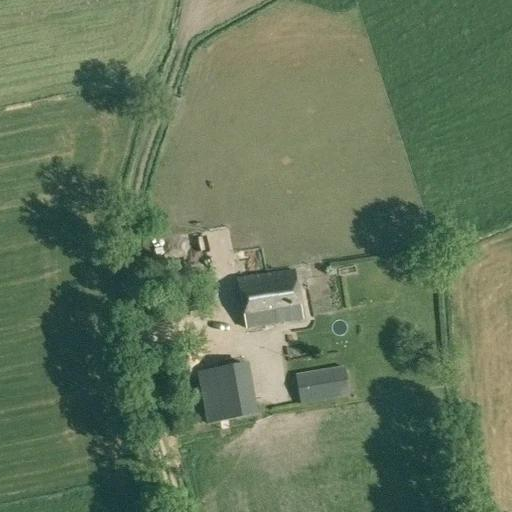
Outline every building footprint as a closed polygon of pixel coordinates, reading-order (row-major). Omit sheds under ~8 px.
[(196,228),(150,230),(151,258),(197,256),(196,228)] [(377,255),(336,260),(340,294),(355,292),(359,322),(384,320),(377,255)] [(320,259),(297,263),(299,279),(323,276),(320,259)] [(239,279),(247,329),(304,320),(296,270),(239,279)] [(175,293),(177,315),(201,311),(197,290),(175,293)] [(198,373),(208,425),(259,416),(249,364),(198,373)] [(296,375),(301,406),(351,397),(345,366),(296,375)]
